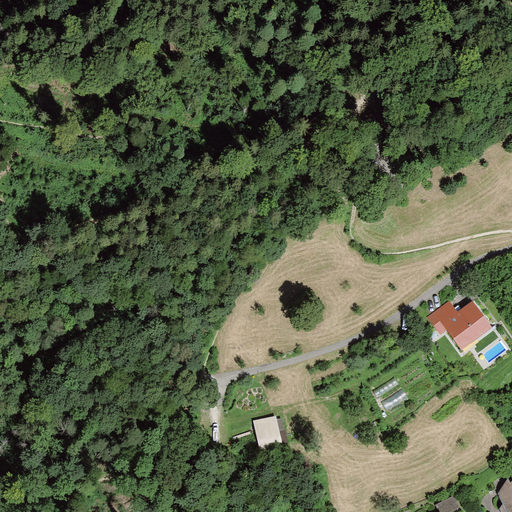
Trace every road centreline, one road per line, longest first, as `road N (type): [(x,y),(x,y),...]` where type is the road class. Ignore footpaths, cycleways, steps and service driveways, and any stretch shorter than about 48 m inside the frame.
road 1 (track): [(0,253),(274,162),(358,104)]
road 2 (track): [(29,359),(178,281),(237,236),(269,189),(274,162)]
road 3 (track): [(0,369),(29,359),(223,377)]
road 4 (track): [(358,104),(391,62),(421,0)]
